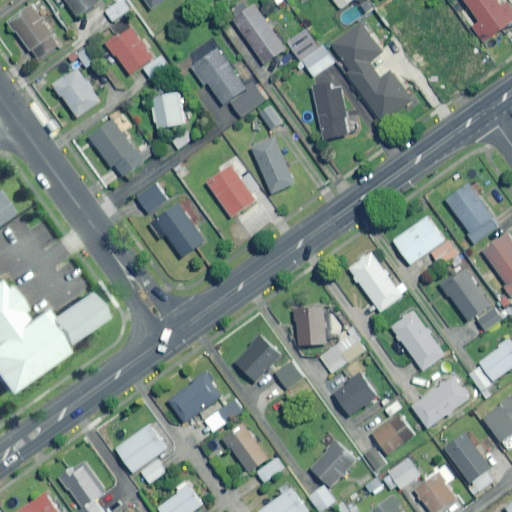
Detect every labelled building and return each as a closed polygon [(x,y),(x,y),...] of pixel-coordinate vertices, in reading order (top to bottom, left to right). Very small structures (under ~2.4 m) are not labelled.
[(66,0),(79,18),(101,2),(99,0),(66,0)] [(132,11),(125,0),(116,0),(119,4),(107,11),(114,22),(132,11)] [(147,0),(154,10),(168,0),(147,0)] [(352,0),(333,0),(341,9),(352,0)] [(501,7),(496,0),(466,0),(482,22),(475,27),(486,42),(511,23),(511,11),(506,3),(501,7)] [(245,11),(240,4),(228,12),(265,65),(287,50),(256,4),(245,11)] [(418,79),(371,5),(343,22),(391,97),(418,79)] [(61,45),(32,6),(11,22),(40,61),(61,45)] [(465,37),(415,19),(406,43),(456,61),(465,37)] [(143,39),(141,41),(132,30),(120,39),(117,35),(107,42),(110,46),(131,76),(154,59),(149,52),(151,51),(143,39)] [(167,31),(156,38),(163,47),(173,39),(167,31)] [(239,121),(265,99),(249,79),(245,82),(211,41),(195,55),(201,63),(195,67),(192,69),(206,86),(208,85),(225,106),(226,105),(239,121)] [(315,78),(317,77),(319,79),(326,73),(325,72),(337,63),(325,47),(303,62),(315,78)] [(96,63),(87,49),(79,54),(87,69),(96,63)] [(432,57),(420,52),(413,57),(429,80),(442,71),(432,57)] [(169,67),(162,58),(145,69),(152,79),(169,67)] [(102,103),(79,70),(56,85),(79,119),(102,103)] [(350,122),(347,111),(342,89),(333,91),(331,83),(314,88),(327,141),(351,135),(348,123),(350,122)] [(155,99),(156,107),(152,108),(155,123),(159,123),(161,130),(187,125),(181,94),(155,99)] [(282,123),(271,106),(260,114),(272,130),(282,123)] [(145,163),(115,120),(90,137),(114,170),(117,167),(124,176),(125,178),(145,163)] [(195,139),(189,131),(173,142),(179,151),(195,139)] [(296,185),(276,138),(253,147),(273,195),(296,185)] [(262,188),(238,155),(220,167),(223,172),(208,182),(233,218),(257,202),(252,195),(262,188)] [(198,184),(190,174),(181,181),(189,191),(198,184)] [(169,201),(158,184),(137,198),(149,214),(169,201)] [(499,229),(470,185),(448,200),(471,233),(468,235),(475,245),(499,229)] [(0,224),(13,216),(0,197),(0,224)] [(187,199),(157,219),(149,225),(162,243),(170,238),(184,258),(206,243),(192,223),(199,218),(187,199)] [(24,217),(0,234),(0,278),(3,277),(9,273),(39,314),(87,279),(65,249),(45,221),(34,230),(24,217)] [(446,241),(429,217),(395,241),(412,265),(446,241)] [(511,241),(507,235),(484,252),(509,285),(504,289),(511,299),(511,298),(511,241)] [(459,256),(449,243),(433,254),(443,267),(459,256)] [(404,297),(373,253),(351,269),(383,312),(404,297)] [(491,306),(466,272),(444,287),(469,322),(491,306)] [(0,340),(32,317),(3,277),(0,278),(0,340)] [(0,345),(0,380),(11,396),(71,352),(67,347),(109,317),(90,291),(59,314),(53,307),(0,345)] [(328,345),(325,308),(296,310),(299,347),(328,345)] [(446,356),(414,312),(393,327),(425,371),(446,356)] [(367,352),(355,334),(318,358),(329,376),(367,352)] [(282,355),(261,337),(237,365),(258,383),(282,355)] [(480,363),(494,383),(511,369),(511,341),(510,340),(480,363)] [(304,379),(292,363),(277,374),(288,390),(304,379)] [(492,384),(480,368),(470,375),(483,392),(492,384)] [(224,397),(207,375),(170,401),(186,424),(224,397)] [(378,399),(361,375),(334,394),(350,418),(378,399)] [(471,401),(454,375),(439,385),(440,387),(412,406),(428,429),(471,401)] [(511,398),(486,419),(511,451),(511,450),(511,398)] [(245,411),(237,399),(206,421),(214,433),(245,411)] [(415,437),(399,415),(373,434),(389,456),(415,437)] [(270,458),(245,424),(225,439),(250,473),(270,458)] [(168,449),(151,425),(118,449),(135,473),(168,449)] [(475,494),(495,482),(489,473),(491,471),(468,435),(446,449),(475,494)] [(358,462),(336,443),(312,469),(333,489),(358,462)] [(386,465),(377,451),(367,458),(376,472),(386,465)] [(421,476),(410,459),(382,478),(391,491),(398,486),(401,490),(421,476)] [(283,470),(276,460),(259,473),(266,483),(283,470)] [(104,511),(97,501),(108,493),(86,461),(60,478),(69,491),(71,490),(84,508),(78,511),(104,511)] [(168,472),(160,461),(143,472),(151,484),(168,472)] [(454,478),(447,468),(416,491),(431,511),(440,511),(457,500),(445,485),(454,478)] [(322,511),(337,502),(326,486),(310,497),(320,511),(322,511)] [(194,511),(204,505),(191,487),(160,509),(161,511),(194,511)] [(308,511),(293,489),(260,511),(308,511)] [(59,511),(47,493),(19,511),(59,511)] [(402,511),(392,497),(370,511),(402,511)]
